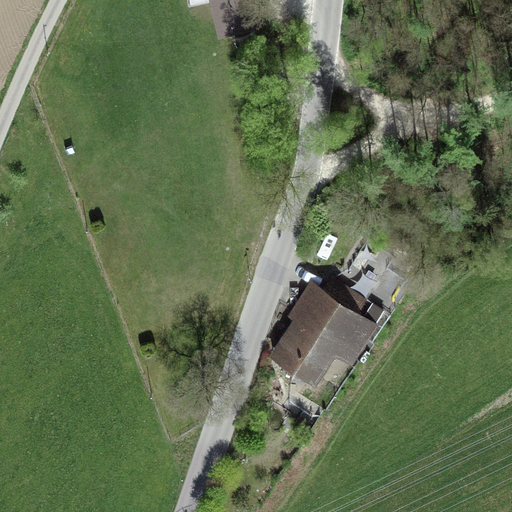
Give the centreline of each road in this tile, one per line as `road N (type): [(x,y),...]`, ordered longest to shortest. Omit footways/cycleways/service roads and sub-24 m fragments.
road 1 (tertiary): [(327,0),(310,169),(190,511)]
road 2 (track): [(310,169),(511,92)]
road 3 (unclassified): [(0,119),(57,0)]
